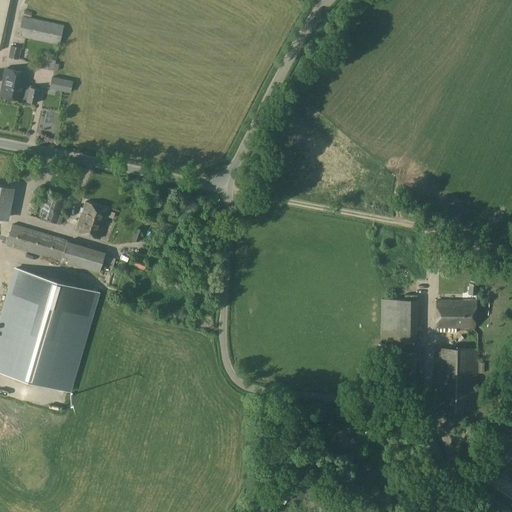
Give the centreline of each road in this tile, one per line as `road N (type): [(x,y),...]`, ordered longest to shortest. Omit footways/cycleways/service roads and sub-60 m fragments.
road 1 (unclassified): [(446,511),(457,477),(451,441),(435,416),(256,388),(233,375),(222,336),(229,190)]
road 2 (track): [(511,255),(229,190)]
road 3 (unclassified): [(229,190),(0,145)]
road 4 (unclassified): [(229,190),(296,44),(330,0)]
road 5 (unknown): [(435,416),(430,298),(437,269)]
